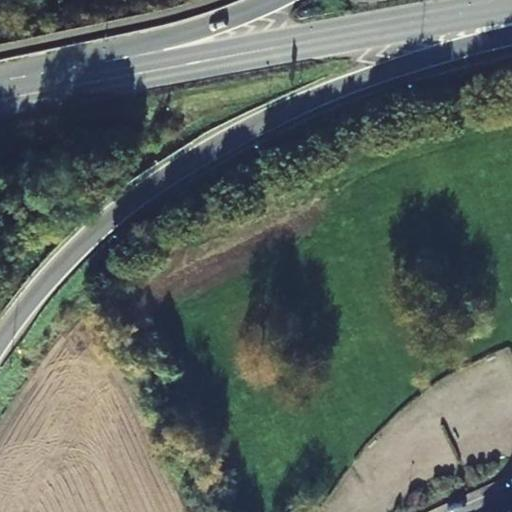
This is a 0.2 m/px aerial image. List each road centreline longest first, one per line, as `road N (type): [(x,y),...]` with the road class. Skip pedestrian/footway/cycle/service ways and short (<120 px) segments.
road 1 (trunk): [(0,357),(63,270),(148,192),(259,120),(511,39)]
road 2 (secondary): [(0,97),(378,33)]
road 3 (trunk): [(278,0),(208,30),(50,64),(0,88)]
road 4 (secondary): [(378,33),(511,21)]
